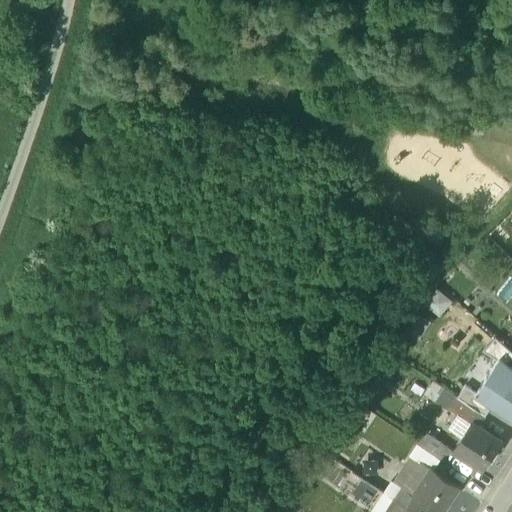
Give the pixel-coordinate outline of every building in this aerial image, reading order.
[(507,364),(511,358),(511,352),(495,337),(483,351),(498,361),(500,358),(507,364)] [(511,368),(507,364),(500,358),(498,361),(477,392),(475,395),(491,406),(511,419),(511,368)] [(448,391),(434,381),(425,394),(449,409),(449,408),(457,397),(448,391)] [(477,392),(465,384),(457,397),(485,416),(491,406),(475,395),(477,392)] [(478,427),(485,416),(457,397),(449,408),(449,409),(460,416),(478,427)] [(478,427),(460,416),(451,430),(461,437),(452,451),(483,471),(502,442),(478,427)] [(386,494),(413,511),(416,511),(422,503),(413,496),(432,468),(438,472),(440,458),(418,444),(399,473),(386,466),(390,460),(343,430),(327,454),(386,494)] [(418,444),(440,458),(447,447),(425,432),(418,444)] [(443,511),(460,488),(438,472),(432,468),(413,496),(422,503),(434,511),(443,511)] [(413,511),(386,494),(373,511),(374,511),(413,511)]
